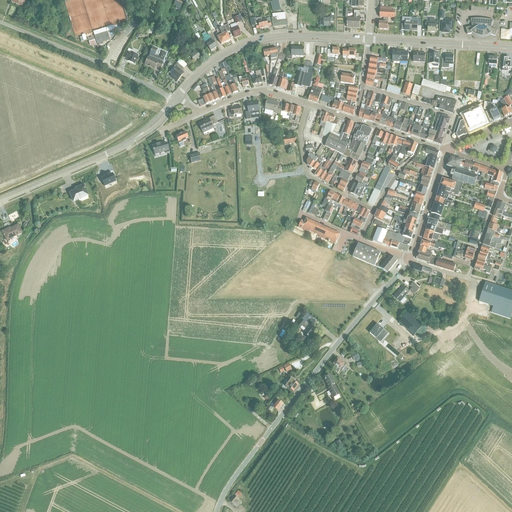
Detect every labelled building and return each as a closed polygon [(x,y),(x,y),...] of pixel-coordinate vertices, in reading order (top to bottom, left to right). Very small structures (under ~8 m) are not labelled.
[(176,0),(174,7),(181,9),(184,2),(179,0),(176,0)] [(189,0),(182,13),(185,16),(192,3),(190,0),(189,0)] [(191,0),(199,14),(201,13),(194,0),(191,0)] [(278,0),(271,2),(273,12),(281,10),(278,0)] [(395,18),(395,11),(392,11),(393,8),(381,7),(380,18),(384,18),(384,22),(380,22),(379,29),(388,30),(389,18),(395,18)] [(273,18),(272,18),(273,27),(287,25),(287,20),(286,20),(285,13),(273,15),(273,18)] [(334,22),(334,17),(331,16),(331,18),(328,18),(327,19),(321,18),(320,26),(330,26),(330,22),(334,22)] [(262,18),(265,29),(268,28),(267,27),(272,26),(270,19),(265,20),(264,17),(262,18)] [(265,29),(262,18),(256,19),(256,18),(250,19),(252,27),(256,26),(257,29),(261,28),(262,29),(265,29)] [(402,31),(411,31),(412,18),(403,18),(402,31)] [(412,18),(411,31),(417,31),(418,26),(421,26),(421,20),(418,20),(418,19),(412,18)] [(205,20),(211,31),(214,29),(208,19),(205,20)] [(475,19),(471,19),(472,27),(469,28),(466,28),(467,35),(470,34),(472,34),(473,33),(474,33),(475,34),(476,34),(477,35),(478,35),(479,36),(480,36),(481,36),(482,36),(483,36),(484,36),(485,36),(486,36),(487,35),(488,35),(489,34),(490,33),(491,35),(493,36),(495,36),(498,30),(495,30),(493,29),(491,28),(493,21),(489,20),(484,19),(480,19),(475,19)] [(449,23),(442,23),(442,33),(447,33),(447,31),(449,31),(450,30),(453,31),(453,21),(449,20),(449,23)] [(436,23),(433,23),(426,22),(426,27),(428,27),(427,32),(436,33),(436,26),(435,26),(436,23)] [(218,27),(217,24),(216,23),(212,24),(215,29),(216,28),(218,33),(216,34),(221,45),(226,42),(219,29),(218,27)] [(236,24),(236,23),(230,25),(235,38),(241,36),(236,24)] [(225,26),(219,29),(226,42),(230,40),(227,33),(230,31),(228,25),(225,26)] [(202,39),(207,45),(211,51),(217,47),(213,42),(215,40),(210,31),(207,33),(208,35),(208,36),(205,32),(201,35),(204,38),(202,39)] [(101,43),(109,40),(107,32),(94,36),(97,44),(98,46),(101,44),(101,43)] [(189,33),(185,37),(183,35),(179,38),(181,39),(179,40),(182,43),(191,36),(189,33)] [(150,54),(149,57),(148,57),(144,65),(155,69),(156,67),(161,69),(163,63),(162,63),(164,60),(167,53),(163,52),(160,58),(155,56),(158,50),(152,47),(150,54)] [(304,56),(304,47),(292,47),(292,52),(288,52),(286,59),(292,59),(292,56),(304,56)] [(277,48),(277,49),(271,50),(271,56),(271,62),(276,61),(278,56),(278,55),(280,54),(281,48),(277,48)] [(339,55),(339,49),(333,49),(333,50),(328,50),(327,58),(335,58),(335,55),(339,55)] [(343,50),(343,56),(342,63),(343,63),(343,64),(346,64),(346,56),(349,56),(356,56),(356,50),(349,49),(349,51),(343,50)] [(127,61),(134,64),(138,56),(130,53),(127,52),(124,58),(128,59),(127,61)] [(192,59),(195,63),(200,58),(196,52),(193,54),(191,52),(185,56),(188,61),(192,59)] [(400,52),(400,62),(408,63),(408,53),(400,52)] [(414,53),(413,62),(425,63),(426,54),(414,53)] [(429,64),(439,64),(440,54),(435,54),(434,55),(433,54),(430,54),(429,64)] [(386,60),(386,59),(386,56),(381,55),(381,59),(371,57),(370,62),(377,64),(378,61),(387,62),(387,60),(386,60)] [(442,68),(449,69),(449,65),(453,65),(454,55),(446,55),(446,59),(442,59),(442,68)] [(181,58),(178,62),(185,67),(188,64),(181,58)] [(502,58),(502,68),(502,71),(508,71),(508,68),(511,68),(511,60),(509,61),(509,58),(502,58)] [(304,67),(303,67),(303,69),(298,68),(294,85),(301,87),(302,86),(309,88),(314,68),(309,66),(310,63),(305,61),(304,67)] [(184,69),(178,64),(175,66),(177,68),(170,76),(176,82),(184,73),(182,71),(184,69)] [(333,68),(332,72),(331,82),(354,85),(355,76),(338,74),(339,69),(333,68)] [(255,72),(256,72),(257,78),(253,79),(254,85),(262,83),(261,78),(265,77),(264,69),(260,70),(260,71),(255,72)] [(275,69),(273,77),(270,86),(272,86),(273,88),(275,88),(276,87),(278,79),(275,78),(278,70),(275,69)] [(280,80),(278,88),(280,89),(280,90),(283,91),(283,90),(283,89),(286,82),(282,80),(284,73),(284,72),(284,71),(284,70),(283,69),(281,72),(279,80),(280,80)] [(222,71),(218,72),(222,81),(223,81),(226,88),(224,89),(227,96),(232,94),(222,71)] [(367,79),(374,80),(378,81),(383,82),(386,82),(387,80),(375,78),(375,75),(368,73),(367,79)] [(234,79),(236,84),(240,83),(241,84),(243,84),(243,87),(250,86),(248,79),(247,76),(239,78),(239,77),(238,74),(233,76),(234,79)] [(213,94),(215,101),(220,99),(217,92),(214,84),(211,78),(208,79),(211,86),(212,86),(215,93),(213,94)] [(217,80),(221,90),(218,91),(221,99),(226,96),(223,89),(219,79),(217,80)] [(236,84),(234,79),(231,80),(234,85),(230,87),(233,94),(239,92),(237,88),(238,88),(236,84)] [(366,85),(373,87),(376,88),(378,84),(377,84),(378,81),(374,80),(367,79),(366,85)] [(310,92),(308,96),(310,97),(308,100),(313,102),(318,87),(319,84),(319,82),(316,81),(314,81),(313,86),(312,90),(311,93),(310,92)] [(211,103),(208,96),(202,83),(201,84),(202,86),(201,86),(204,93),(201,94),(203,98),(204,99),(201,100),(203,106),(206,105),(211,103)] [(213,94),(211,95),(207,88),(206,84),(204,85),(203,83),(202,83),(208,96),(211,103),(215,101),(213,94)] [(406,83),(403,94),(409,96),(413,85),(406,83)] [(318,87),(313,102),(318,103),(321,93),(322,89),(320,88),(321,85),(319,84),(318,87)] [(387,91),(399,95),(401,89),(388,85),(387,91)] [(359,117),(363,119),(372,93),(369,92),(366,100),(367,100),(364,110),(361,109),(359,117)] [(363,119),(369,121),(372,113),(374,109),(376,102),(373,101),(375,94),(372,93),(363,119)] [(321,101),(329,104),(331,98),(322,95),(321,101)] [(384,112),(386,105),(389,98),(385,97),(383,104),(384,104),(383,107),(382,107),(381,111),(379,110),(379,111),(375,123),(379,124),(384,112)] [(439,109),(453,113),(457,101),(437,97),(436,101),(439,102),(438,104),(440,105),(439,109)] [(340,99),(336,110),(341,112),(344,104),(345,101),(340,99)] [(275,113),(281,114),(282,108),(278,107),(279,103),(267,100),(265,109),(276,112),(275,113)] [(503,100),(500,101),(503,108),(501,109),(505,117),(511,113),(511,112),(510,108),(508,109),(503,100)] [(246,112),(247,120),(252,119),(251,113),(260,112),(258,101),(247,103),(248,112),(246,112)] [(343,112),(348,114),(351,107),(350,106),(351,102),(349,102),(348,106),(345,105),(343,112)] [(409,105),(403,103),(401,110),(407,112),(409,105)] [(281,112),(281,115),(287,117),(287,116),(288,113),(290,106),(284,104),(282,112),(281,112)] [(385,126),(390,128),(394,117),(398,105),(395,104),(392,112),(393,112),(391,118),(388,117),(385,126)] [(228,111),(229,118),(234,117),(234,115),(242,114),(241,106),(231,108),(231,110),(228,111)] [(292,121),(291,124),(292,124),(297,125),(298,122),(299,116),(300,116),(301,114),(300,114),(301,108),(295,107),(293,115),(294,115),(297,116),(295,122),(292,121)] [(462,118),(464,123),(464,124),(465,125),(464,126),(465,127),(468,134),(479,129),(482,128),(489,124),(481,107),(462,116),(463,117),(462,118)] [(369,121),(375,123),(379,111),(374,109),(372,113),(369,121)] [(489,111),(486,112),(490,123),(491,124),(501,119),(497,109),(490,112),(489,111)] [(324,128),(329,115),(324,113),(319,112),(318,117),(322,119),(320,125),(323,126),(319,136),(321,137),(324,128)] [(379,124),(385,126),(388,117),(388,116),(385,115),(386,113),(384,112),(379,124)] [(335,117),(329,115),(324,128),(326,129),(328,123),(330,123),(331,120),(334,121),(335,117)] [(437,131),(434,142),(442,145),(444,139),(442,138),(444,133),(445,133),(446,130),(445,130),(447,124),(449,125),(451,119),(439,115),(435,129),(437,131)] [(213,126),(218,123),(215,116),(206,120),(206,121),(199,124),(203,133),(214,127),(213,126)] [(465,125),(462,118),(459,117),(453,134),(456,135),(458,138),(468,134),(465,127),(464,126),(465,125)] [(394,129),(400,131),(404,120),(398,118),(394,129)] [(400,131),(406,133),(410,121),(405,119),(404,120),(400,131)] [(349,121),(342,139),(341,142),(347,145),(349,140),(346,139),(348,135),(349,136),(354,123),(349,121)] [(406,133),(411,135),(414,125),(415,124),(412,123),(411,121),(410,121),(406,133)] [(411,135),(419,138),(422,128),(419,127),(420,124),(420,123),(416,122),(415,124),(414,125),(411,135)] [(355,135),(353,141),(359,143),(365,145),(373,129),(360,125),(356,124),(355,127),(359,129),(358,132),(358,131),(356,136),(355,135)] [(419,138),(427,140),(430,129),(425,128),(426,125),(424,124),(422,128),(419,138)] [(427,140),(434,142),(437,131),(435,129),(434,131),(430,129),(427,140)] [(185,139),(188,138),(186,132),(176,137),(179,144),(183,142),(186,141),(185,139)] [(379,147),(385,134),(378,132),(373,142),(376,144),(375,145),(379,147)] [(331,134),(325,146),(344,155),(347,149),(350,150),(353,152),(352,153),(360,157),(365,145),(359,143),(353,141),(353,142),(350,141),(350,140),(349,140),(347,145),(341,142),(342,139),(339,138),(332,135),(331,134)] [(381,154),(390,136),(385,134),(379,147),(381,147),(379,153),(381,154)] [(390,146),(395,137),(390,136),(381,154),(382,154),(382,153),(384,154),(388,146),(390,146)] [(283,138),(284,145),(296,143),(295,137),(283,138)] [(397,147),(400,139),(395,137),(390,146),(388,153),(390,154),(394,146),(397,147)] [(395,151),(400,153),(405,141),(400,139),(397,147),(395,151)] [(405,141),(400,153),(405,155),(407,156),(408,152),(409,153),(412,143),(405,141)] [(166,153),(170,152),(167,144),(164,145),(163,143),(160,144),(156,145),(152,146),(154,155),(165,151),(166,153)] [(409,153),(408,152),(407,156),(411,158),(414,155),(418,145),(412,143),(409,153)] [(311,170),(312,169),(325,147),(322,145),(316,154),(318,155),(316,158),(310,154),(308,156),(310,157),(307,161),(308,166),(310,167),(309,169),(311,170)] [(431,156),(437,158),(438,158),(440,152),(421,146),(416,157),(419,158),(424,160),(425,157),(430,159),(431,156)] [(325,147),(312,169),(316,171),(320,165),(322,162),(319,161),(322,157),(321,157),(320,156),(322,153),(325,147)] [(347,149),(344,155),(358,162),(360,157),(352,153),(353,152),(350,150),(347,149)] [(189,156),(191,164),(201,161),(199,153),(189,156)] [(426,167),(434,169),(437,158),(431,156),(430,159),(430,160),(428,160),(426,167)] [(456,169),(464,172),(464,170),(471,173),(471,172),(474,164),(466,161),(462,160),(450,156),(447,166),(456,169)] [(392,157),(391,160),(388,165),(396,170),(400,166),(395,163),(397,160),(392,157)] [(323,168),(320,166),(315,175),(319,178),(323,172),(329,162),(331,159),(329,158),(324,166),(324,167),(323,168)] [(348,165),(355,169),(358,163),(350,160),(349,163),(345,161),(344,163),(348,165)] [(329,162),(323,172),(319,178),(324,181),(327,175),(329,172),(327,171),(331,165),(330,165),(331,163),(329,162)] [(338,167),(343,170),(345,171),(351,174),(352,174),(355,169),(348,165),(346,168),(340,164),(335,162),(334,164),(337,166),(338,167)] [(359,172),(360,172),(366,175),(369,169),(372,170),(371,172),(373,173),(375,169),(363,163),(361,168),(359,172)] [(414,163),(413,166),(416,166),(416,167),(423,170),(422,171),(421,175),(431,178),(432,175),(434,169),(426,167),(416,164),(414,163)] [(334,164),(329,172),(327,175),(324,181),(327,183),(328,183),(332,177),(331,177),(333,174),(333,172),(337,166),(334,164)] [(480,166),(474,164),(471,172),(477,173),(478,171),(480,166)] [(478,177),(477,180),(482,182),(483,178),(485,179),(486,177),(486,175),(488,169),(480,166),(478,171),(482,173),(480,177),(478,177)] [(422,181),(429,183),(431,178),(421,175),(405,169),(403,173),(409,175),(409,173),(416,176),(416,177),(422,179),(422,181)] [(452,180),(453,180),(463,183),(474,187),(477,180),(478,177),(478,176),(476,175),(476,174),(471,173),(464,170),(464,172),(456,169),(456,170),(453,169),(453,172),(452,172),(451,176),(450,178),(453,179),(452,180)] [(496,171),(488,169),(486,175),(494,177),(496,171)] [(343,170),(339,177),(342,180),(347,182),(351,174),(345,171),(343,170)] [(144,171),(122,176),(123,182),(145,177),(144,171)] [(491,180),(490,185),(498,187),(500,184),(502,174),(496,171),(494,177),(493,181),(491,180)] [(366,175),(360,172),(358,176),(357,175),(355,180),(368,186),(369,183),(363,181),(366,175)] [(113,174),(101,179),(105,187),(116,182),(113,174)] [(335,182),(340,185),(346,188),(348,183),(347,182),(342,180),(341,182),(339,181),(338,181),(336,180),(338,177),(336,175),(334,178),(332,181),(335,182)] [(443,179),(440,186),(454,190),(454,191),(459,192),(460,192),(463,183),(453,180),(453,182),(443,179)] [(312,191),(312,190),(317,192),(320,185),(312,181),(310,186),(308,189),(312,191)] [(346,188),(340,185),(335,182),(334,184),(336,185),(335,188),(338,189),(344,192),(346,188)] [(355,182),(353,188),(363,192),(365,187),(355,182)] [(427,189),(420,186),(408,182),(407,184),(409,185),(419,188),(417,193),(425,195),(428,189),(427,189)] [(498,187),(490,185),(486,184),(482,183),(481,186),(485,187),(485,189),(497,192),(498,187)] [(70,193),(73,202),(88,195),(84,185),(76,189),(76,190),(70,193)] [(440,186),(439,191),(450,195),(451,195),(452,193),(456,194),(455,195),(458,196),(459,192),(454,191),(454,190),(440,186)] [(416,196),(415,198),(424,201),(425,195),(417,193),(411,191),(401,187),(400,190),(410,194),(416,196)] [(360,198),(363,192),(353,188),(350,193),(360,198)] [(439,191),(437,197),(445,200),(452,202),(453,200),(448,198),(449,195),(450,195),(439,191)] [(326,198),(322,206),(325,208),(327,205),(328,206),(329,206),(330,204),(329,204),(331,201),(335,194),(331,192),(327,199),(326,198)] [(486,200),(486,201),(493,203),(496,194),(489,192),(486,200)] [(327,212),(324,220),(327,221),(334,208),(340,197),(335,194),(331,201),(329,204),(330,204),(329,206),(328,206),(325,212),(327,212)] [(340,197),(334,208),(336,209),(337,207),(340,209),(341,207),(342,205),(345,199),(340,197)] [(437,197),(435,203),(444,206),(450,208),(452,202),(445,200),(437,197)] [(414,201),(413,204),(422,207),(424,201),(415,198),(412,198),(411,200),(414,201)] [(345,199),(342,205),(346,207),(344,211),(345,212),(343,215),(346,217),(348,212),(347,211),(348,209),(350,210),(350,209),(351,210),(351,209),(354,204),(350,201),(345,199)] [(304,208),(303,211),(306,213),(308,210),(311,203),(307,201),(304,208)] [(409,207),(411,207),(421,211),(422,207),(413,204),(404,201),(403,203),(410,205),(409,207)] [(312,202),(307,213),(310,215),(311,213),(314,208),(316,204),(312,202)] [(431,214),(430,219),(439,222),(441,217),(444,206),(435,203),(431,214)] [(499,203),(496,210),(503,212),(505,205),(499,203)] [(354,212),(351,217),(353,218),(356,212),(359,214),(363,208),(362,208),(354,204),(351,209),(351,210),(352,210),(351,211),(354,212)] [(474,209),(484,212),(486,207),(476,204),(474,209)] [(398,208),(419,215),(421,211),(411,207),(411,210),(400,206),(400,208),(398,208)] [(317,215),(320,216),(322,212),(314,208),(311,213),(316,216),(317,215)] [(406,215),(409,216),(408,217),(417,221),(419,215),(398,208),(397,211),(406,215)] [(503,212),(496,210),(495,209),(493,216),(501,219),(502,216),(505,216),(511,218),(511,214),(503,212)] [(361,221),(365,223),(366,219),(370,212),(366,210),(362,217),(361,221)] [(382,213),(378,211),(375,217),(389,224),(390,222),(385,220),(383,220),(386,214),(382,213)] [(357,236),(360,231),(359,231),(361,228),(363,223),(355,219),(353,218),(351,217),(348,215),(346,219),(350,221),(350,220),(354,221),(352,224),(351,227),(352,228),(350,233),(357,236)] [(415,227),(417,221),(408,217),(407,221),(400,219),(399,222),(402,223),(406,225),(406,224),(415,227)] [(492,218),(490,223),(503,228),(504,228),(505,226),(502,225),(500,225),(497,224),(498,220),(492,218)] [(329,242),(335,245),(340,234),(307,219),(305,222),(302,220),(299,227),(308,232),(309,231),(314,233),(314,234),(323,239),(324,238),(330,240),(329,242)] [(430,219),(428,224),(446,230),(450,231),(451,226),(430,219)] [(399,227),(398,229),(413,234),(415,227),(406,224),(406,225),(402,223),(399,222),(398,224),(402,226),(402,228),(399,227)] [(503,228),(490,223),(488,230),(496,232),(498,228),(499,229),(500,229),(499,230),(502,231),(503,228)] [(445,232),(446,230),(428,224),(426,230),(435,232),(436,230),(439,231),(442,232),(443,231),(445,232)] [(11,238),(22,233),(18,225),(7,230),(7,229),(2,232),(5,239),(10,236),(11,238)] [(382,244),(384,239),(388,231),(378,228),(373,240),(382,244)] [(398,235),(411,239),(413,234),(398,229),(395,228),(394,231),(399,232),(398,235)] [(292,232),(303,237),(305,234),(293,229),(292,232)] [(435,232),(426,230),(423,239),(431,241),(432,239),(434,239),(438,241),(439,236),(435,235),(433,235),(434,233),(435,233),(435,232)] [(495,233),(488,230),(486,234),(502,240),(502,237),(500,236),(495,234),(495,233)] [(388,231),(384,239),(400,244),(400,243),(402,244),(404,240),(410,243),(411,239),(398,235),(388,231)] [(497,243),(501,244),(502,240),(486,234),(485,239),(497,243)] [(384,239),(382,244),(398,249),(400,244),(384,239)] [(495,249),(497,243),(485,239),(483,245),(489,247),(495,249)] [(423,241),(421,247),(429,250),(430,247),(438,249),(439,248),(445,250),(447,246),(440,244),(435,242),(435,245),(423,241)] [(375,267),(376,264),(381,253),(359,244),(353,257),(375,267)] [(468,249),(467,251),(475,253),(476,249),(468,247),(463,245),(463,247),(465,248),(468,249)] [(494,250),(482,246),(481,251),(493,255),(493,254),(494,250)] [(421,247),(419,252),(432,256),(432,254),(431,253),(431,250),(429,250),(421,247)] [(419,252),(417,259),(418,260),(429,263),(429,264),(449,271),(452,263),(441,260),(442,258),(439,257),(438,258),(432,256),(419,252)] [(490,259),(490,258),(490,259),(479,255),(478,260),(490,264),(490,263),(492,264),(493,262),(490,261),(490,259)] [(381,269),(387,274),(398,261),(390,257),(383,267),(376,264),(375,267),(381,269)] [(477,263),(476,264),(491,268),(492,266),(489,265),(490,264),(478,260),(477,263)] [(423,270),(432,273),(433,270),(423,267),(415,264),(414,266),(413,266),(413,268),(413,269),(413,270),(422,272),(423,270)] [(491,268),(476,264),(474,270),(480,272),(480,270),(487,271),(486,273),(497,277),(499,271),(495,269),(491,268)] [(434,284),(443,288),(445,280),(436,277),(434,284)] [(410,290),(415,294),(420,289),(413,283),(410,286),(412,288),(410,290)] [(491,313),(510,319),(511,313),(511,291),(486,283),(479,302),(493,307),(491,313)] [(394,297),(400,302),(409,292),(403,286),(394,297)] [(399,323),(414,337),(423,327),(408,313),(399,323)] [(316,332),(302,320),(297,326),(300,328),(299,329),(303,332),(303,333),(310,339),(316,332)] [(374,329),(370,334),(375,338),(378,340),(381,337),(383,339),(387,334),(388,333),(383,329),(377,325),(374,329)] [(351,356),(354,361),(359,357),(356,352),(351,356)] [(396,357),(400,362),(406,357),(401,352),(396,357)] [(333,364),(342,371),(346,365),(341,360),(340,361),(337,359),(333,364)] [(283,367),(286,372),(292,369),(289,363),(283,367)] [(328,388),(334,398),(339,395),(334,385),(335,384),(329,374),(324,378),(329,387),(328,388)] [(285,387),(294,393),(299,386),(293,382),(294,381),(291,379),(285,387)] [(266,400),(269,397),(264,391),(260,395),(266,400)] [(282,409),(285,406),(276,399),(273,404),(274,405),(272,407),(278,412),(281,408),(282,409)] [(238,499),(242,495),(238,491),(229,502),(236,508),(241,502),(238,499)]
